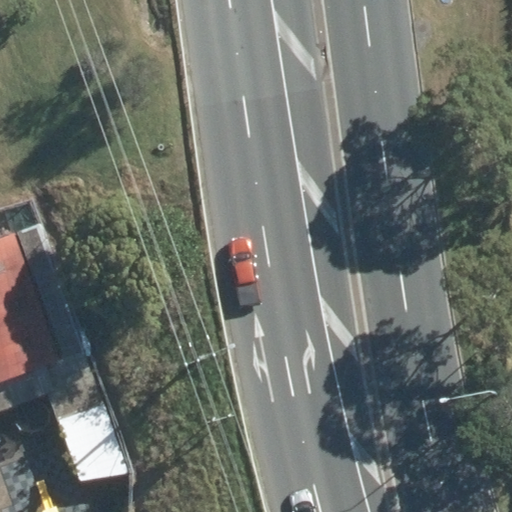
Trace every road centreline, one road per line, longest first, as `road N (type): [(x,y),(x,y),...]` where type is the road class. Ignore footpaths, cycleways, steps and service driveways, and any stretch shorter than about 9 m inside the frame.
road 1 (secondary): [(329,511),(283,304),(243,0)]
road 2 (secondary): [(364,0),(440,511)]
